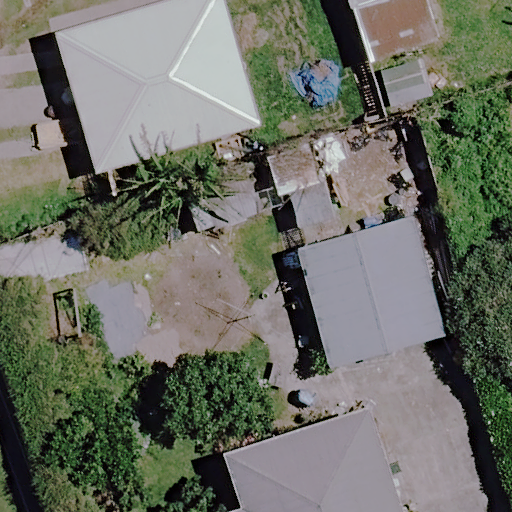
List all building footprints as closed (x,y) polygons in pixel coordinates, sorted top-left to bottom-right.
[(257,128),(220,0),(204,0),(54,43),(92,175),(257,128)] [(423,0),(341,0),(362,67),(436,44),(423,0)] [(246,242),(232,193),(133,222),(147,270),(246,242)] [(442,341),(408,213),(292,245),(326,372),(442,341)] [(397,511),(358,411),(207,470),(223,511),(397,511)]
